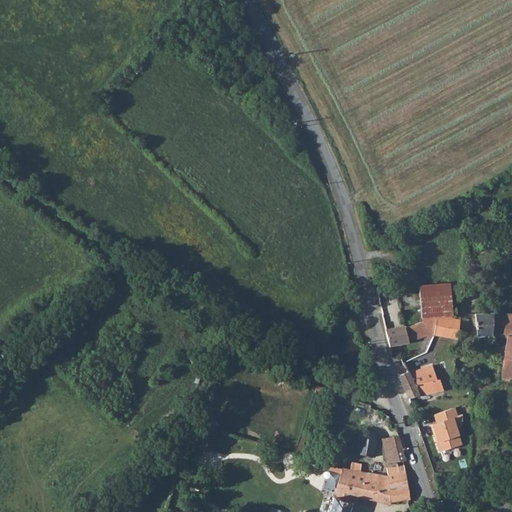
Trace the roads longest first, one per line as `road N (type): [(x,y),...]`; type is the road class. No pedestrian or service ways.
road 1 (tertiary): [(245,0),(325,152),(433,511)]
road 2 (track): [(0,173),(112,258),(324,381),(397,401)]
